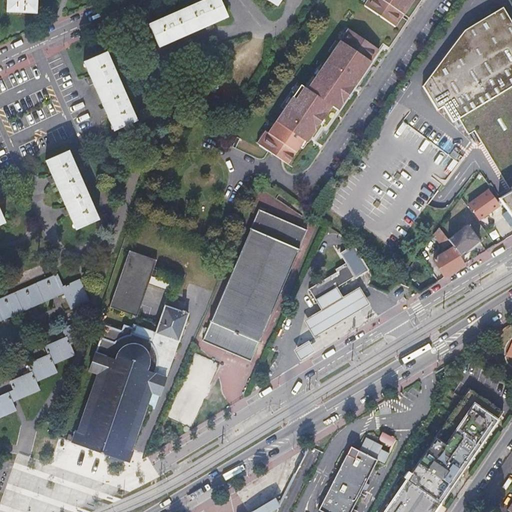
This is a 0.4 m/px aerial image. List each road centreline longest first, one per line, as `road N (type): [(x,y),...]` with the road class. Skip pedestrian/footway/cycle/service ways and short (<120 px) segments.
road 1 (residential): [(240,164),(280,181),(313,180),(434,0)]
road 2 (residential): [(285,392),(131,486)]
road 3 (primary): [(305,422),(158,511)]
road 4 (residential): [(142,0),(0,63)]
road 5 (residential): [(511,252),(395,320)]
road 6 (residential): [(395,320),(285,392)]
road 7 (primary): [(416,360),(305,422)]
